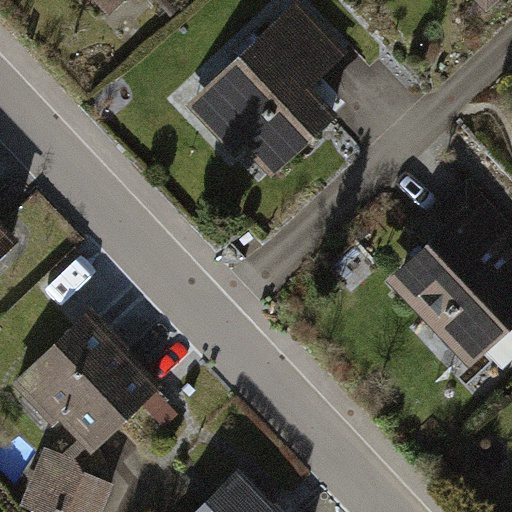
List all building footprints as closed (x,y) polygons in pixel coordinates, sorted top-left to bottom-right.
[(143,0),(66,0),(104,38),(143,0)] [(511,13),(511,0),(452,0),(488,37),(511,13)] [(349,69),(298,19),(192,128),(271,205),(338,136),(310,109),(349,69)] [(511,262),(511,234),(471,191),(431,227),(448,245),(387,301),(469,389),(511,348),(511,271),(507,267),(511,262)] [(0,264),(0,285),(11,275),(0,264)] [(164,401),(92,327),(12,405),(50,445),(83,479),(164,401)] [(83,479),(50,445),(27,511),(110,511),(118,486),(83,479)] [(249,511),(235,497),(219,511),(249,511)]
